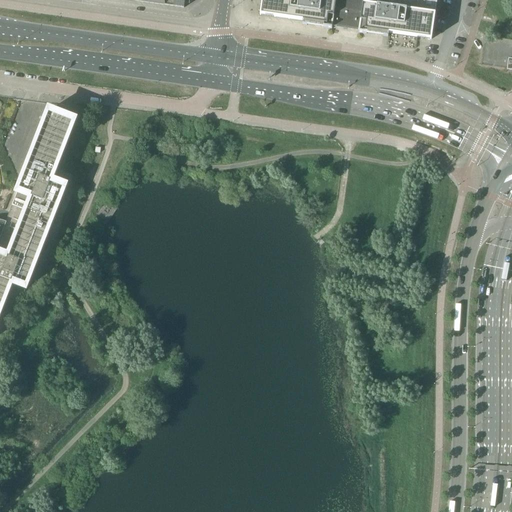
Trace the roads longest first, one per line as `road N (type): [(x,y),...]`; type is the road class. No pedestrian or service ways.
road 1 (secondary): [(212,79),(383,111),(507,161)]
road 2 (secondary): [(471,243),(460,321),(455,511)]
road 3 (secondary): [(216,58),(0,27)]
road 4 (secondary): [(429,90),(216,58)]
road 5 (secondary): [(0,52),(212,79)]
road 6 (unclassified): [(0,82),(191,110)]
road 7 (unclassified): [(220,27),(38,0)]
road 8 (secondary): [(485,511),(493,334)]
